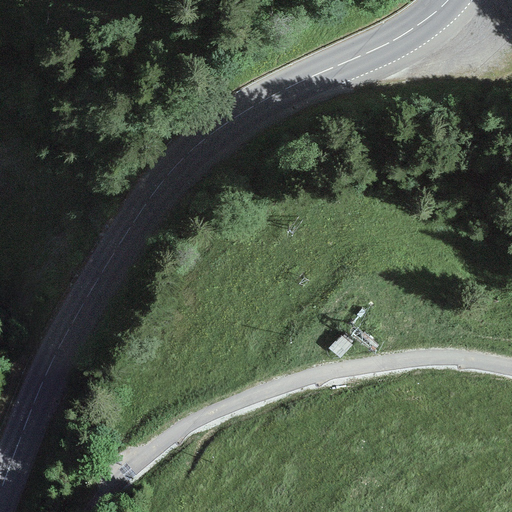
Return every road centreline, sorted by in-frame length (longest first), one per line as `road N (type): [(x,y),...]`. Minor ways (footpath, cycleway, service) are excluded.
road 1 (tertiary): [(448,0),(388,42),(231,119),(175,166),(60,346),(0,492)]
road 2 (track): [(92,511),(127,469),(184,426),(265,391),(408,359),(511,367)]
